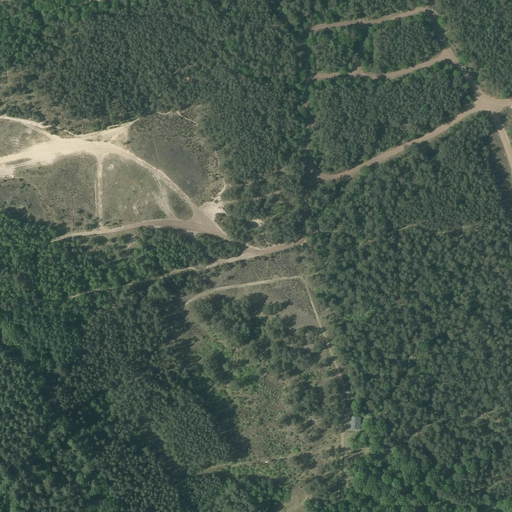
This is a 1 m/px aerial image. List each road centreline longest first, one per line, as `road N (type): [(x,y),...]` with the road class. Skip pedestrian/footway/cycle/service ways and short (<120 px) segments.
road 1 (track): [(339,511),(343,387),(303,277),(204,292),(156,328),(141,365),(101,350),(68,373),(56,397),(120,511)]
road 2 (track): [(205,267),(303,236),(307,35)]
road 3 (track): [(307,35),(427,12),(487,103),(511,163)]
road 4 (track): [(511,296),(482,248),(459,229),(409,225),(303,277)]
road 5 (track): [(309,176),(348,173),(487,103)]
road 6 (track): [(341,450),(378,453),(455,417),(511,423)]
road 7 (track): [(307,76),(382,77),(449,53)]
road 8 (track): [(511,472),(466,491),(415,432)]
